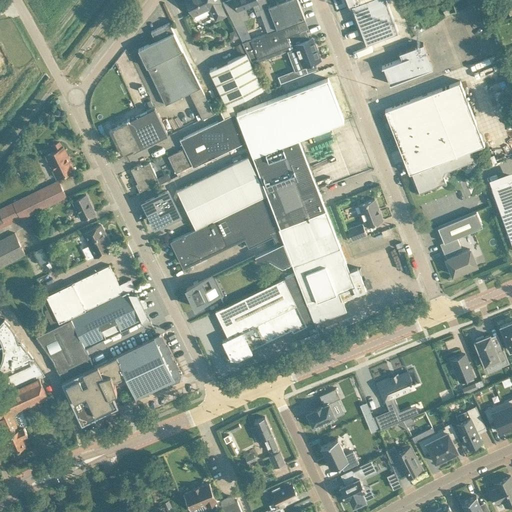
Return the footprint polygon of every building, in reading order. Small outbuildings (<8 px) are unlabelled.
[(220,2),(221,2),(219,0),(185,0),(193,15),(207,9),(208,10),(213,8),(215,12),(213,13),(216,19),(225,15),(220,2)] [(259,3),(257,0),(234,0),(238,11),(259,3)] [(281,0),(259,9),(262,18),(268,32),(297,21),(305,18),(298,0),(281,0)] [(347,0),(350,6),(352,5),(366,43),(398,31),(386,0),(347,0)] [(456,11),(471,3),(470,1),(469,0),(454,0),(453,1),(456,11)] [(297,21),(268,32),(243,42),(251,60),(253,63),(287,50),(295,69),(278,76),(281,83),(308,72),(305,65),(321,59),(312,37),(302,41),(301,38),(299,31),(300,30),(297,21)] [(213,112),(201,87),(169,22),(151,31),(153,35),(151,36),(149,40),(150,42),(138,48),(143,57),(165,104),(190,92),(203,118),(213,112)] [(402,58),(383,66),(390,83),(432,67),(423,42),(399,51),(402,58)] [(246,52),(209,70),(227,106),(263,88),(246,52)] [(350,270),(299,137),(344,120),(328,77),(319,81),(237,112),(280,226),(278,226),(296,271),(314,319),(314,321),(346,309),(342,299),(366,290),(358,267),(350,270)] [(447,171),(446,170),(475,159),(471,148),(484,143),(460,80),(385,109),(409,172),(411,171),(419,192),(446,181),(444,176),(445,176),(447,171)] [(132,148),(133,150),(168,134),(155,107),(130,119),(129,118),(127,119),(127,120),(109,129),(122,153),(132,148)] [(245,140),(234,112),(189,134),(180,138),(184,148),(168,155),(176,172),(185,167),(193,164),(193,165),(245,140)] [(46,155),(57,177),(74,169),(63,146),(62,147),(59,142),(53,145),(56,150),(46,155)] [(248,155),(178,189),(187,209),(196,227),(215,218),(266,193),(248,155)] [(138,182),(136,183),(139,191),(159,181),(150,161),(142,165),(141,163),(131,168),(138,182)] [(511,177),(491,186),(511,242),(511,177)] [(0,214),(0,229),(67,196),(58,180),(0,208),(0,210),(2,214),(0,214)] [(168,190),(145,201),(149,211),(155,208),(161,222),(173,216),(169,207),(174,204),(168,190)] [(181,235),(172,239),(184,265),(193,260),(244,236),(249,246),(273,235),(277,243),(283,241),(266,193),(215,218),(196,227),(181,235)] [(95,212),(86,194),(72,200),(81,219),(95,212)] [(383,219),(375,198),(359,204),(365,222),(348,228),(352,239),(367,233),(364,226),(383,219)] [(482,225),(476,210),(447,222),(438,226),(444,241),(440,243),(444,253),(453,249),(461,246),(457,236),(482,225)] [(83,247),(88,259),(112,247),(101,224),(83,233),(89,244),(83,247)] [(15,231),(0,238),(0,266),(26,253),(15,231)] [(282,266),(291,262),(283,241),(255,255),(258,260),(262,262),(270,259),(282,266)] [(42,247),(34,251),(40,263),(48,260),(42,247)] [(446,258),(453,274),(471,267),(478,264),(471,247),(456,254),(446,258)] [(52,325),(59,322),(123,291),(110,264),(46,295),(48,299),(44,301),(47,308),(44,310),(52,325)] [(314,319),(296,271),(284,277),(216,310),(228,337),(222,340),(231,357),(239,358),(252,351),(251,349),(292,329),(293,332),(307,325),(306,323),(314,319)] [(195,306),(222,294),(213,275),(186,287),(195,306)] [(71,318),(36,335),(53,360),(55,364),(57,369),(59,372),(63,380),(98,363),(94,355),(90,356),(86,349),(86,347),(114,334),(125,328),(134,324),(143,319),(147,313),(137,292),(130,292),(129,290),(120,294),(71,318)] [(0,338),(1,339),(2,343),(3,345),(0,345),(0,346),(3,346),(4,351),(4,355),(3,356),(2,360),(1,363),(0,365),(0,373),(1,374),(2,374),(3,377),(0,378),(0,384),(4,393),(39,377),(45,374),(34,359),(21,341),(20,341),(18,342),(15,334),(13,329),(10,326),(4,320),(5,319),(4,319),(0,323),(0,338)] [(511,320),(500,325),(511,349),(511,348),(511,320)] [(160,334),(107,360),(115,376),(124,372),(136,397),(142,394),(142,395),(141,395),(141,396),(150,394),(149,393),(148,394),(147,392),(157,387),(158,390),(165,386),(166,387),(172,385),(171,383),(179,380),(182,381),(183,376),(180,375),(176,367),(178,367),(175,361),(174,362),(169,352),(170,351),(167,345),(166,346),(160,334)] [(476,342),(474,343),(478,350),(479,350),(485,364),(500,358),(503,365),(509,362),(506,355),(501,342),(494,345),(491,336),(490,334),(484,336),(483,335),(475,338),(476,339),(475,340),(476,342)] [(465,353),(451,359),(460,381),(474,375),(465,353)] [(426,379),(429,387),(445,380),(436,358),(427,362),(433,376),(426,379)] [(63,380),(62,381),(82,423),(118,405),(112,393),(117,391),(112,377),(115,376),(107,360),(107,359),(98,363),(63,380)] [(389,409),(375,414),(380,427),(381,428),(401,420),(401,419),(391,395),(413,385),(410,380),(412,380),(408,371),(397,375),(397,374),(395,374),(396,376),(393,377),(392,376),(377,382),(384,399),(385,399),(389,409)] [(0,418),(12,413),(48,396),(39,377),(4,393),(0,394),(0,418)] [(436,389),(446,386),(444,381),(435,385),(436,389)] [(470,384),(462,387),(465,393),(471,390),(477,388),(475,382),(470,384)] [(349,391),(359,415),(373,409),(363,386),(349,391)] [(314,409),(307,412),(309,417),(308,417),(312,426),(313,425),(314,427),(336,416),(329,402),(341,397),(336,387),(320,395),(324,404),(322,405),(322,404),(314,408),(314,409)] [(511,397),(502,401),(511,425),(511,397)] [(485,408),(490,420),(495,418),(500,431),(503,429),(504,431),(511,428),(510,427),(511,425),(502,401),(485,408)] [(457,423),(461,432),(462,431),(468,446),(471,444),(472,445),(479,442),(479,441),(482,439),(478,430),(486,426),(476,405),(467,409),(470,416),(457,422),(458,423),(457,423)] [(19,428),(12,413),(0,418),(6,433),(9,440),(13,449),(26,444),(22,436),(27,433),(24,425),(19,428)] [(273,466),(284,462),(265,416),(254,421),(255,425),(251,427),(256,439),(263,436),(270,453),(268,454),(273,466)] [(412,416),(407,418),(410,424),(415,422),(412,416)] [(445,427),(435,432),(447,456),(457,451),(458,451),(452,438),(457,435),(451,422),(444,425),(445,427)] [(239,423),(230,427),(231,431),(241,426),(239,423)] [(422,439),(419,440),(420,444),(424,452),(430,449),(432,453),(436,461),(437,461),(439,460),(440,461),(446,458),(446,456),(447,456),(435,432),(433,428),(432,426),(419,433),(422,439)] [(338,438),(321,445),(331,467),(340,463),(343,469),(359,462),(353,450),(345,454),(338,438)] [(231,441),(227,443),(233,454),(237,452),(231,441)] [(394,446),(386,449),(394,469),(403,464),(409,475),(411,474),(412,476),(418,473),(417,471),(422,468),(410,445),(397,452),(394,446)] [(346,483),(340,486),(346,499),(349,497),(353,506),(357,504),(357,505),(364,502),(363,501),(366,499),(362,491),(366,490),(365,488),(360,478),(376,470),(371,459),(341,473),(346,483)] [(490,491),(495,503),(503,499),(505,505),(511,501),(511,478),(510,475),(500,480),(501,480),(502,483),(498,485),(496,481),(495,482),(497,487),(490,491)] [(193,487),(193,489),(184,493),(190,509),(207,502),(208,505),(216,502),(214,499),(216,498),(210,482),(200,486),(199,485),(193,487)] [(271,508),(269,509),(270,511),(278,511),(284,509),(281,504),(298,496),(292,484),(281,489),(279,485),(272,489),(274,493),(272,494),(275,501),(269,504),(271,508)] [(220,507),(222,511),(242,511),(237,500),(236,500),(234,497),(230,494),(221,498),(221,500),(223,506),(220,507)] [(490,511),(488,506),(482,509),(476,496),(476,495),(462,502),(462,503),(463,502),(467,511),(490,511)]
